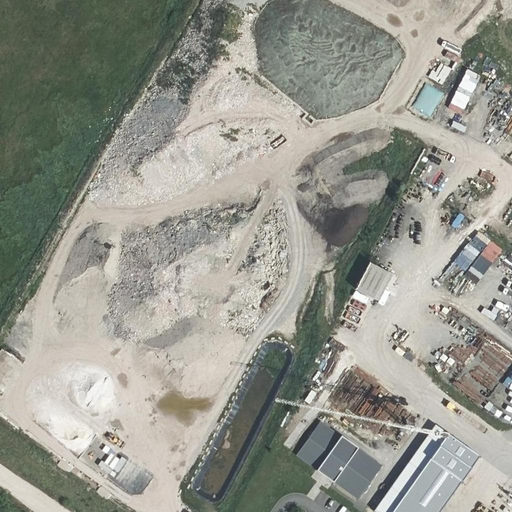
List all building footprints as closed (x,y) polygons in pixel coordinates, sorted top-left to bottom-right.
[(331,151),(327,159),(334,162),(329,172),(334,174),(343,157),(331,151)] [(326,176),(323,182),(331,187),(335,182),(326,176)] [(421,190),(415,197),(426,206),(432,198),(421,190)] [(366,259),(363,265),(376,270),(379,264),(366,259)] [(350,290),(339,312),(353,319),(364,297),(350,290)] [(486,304),(491,310),(502,301),(496,295),(486,304)] [(163,381),(169,379),(163,363),(157,364),(163,381)] [(324,387),(325,376),(311,375),(310,386),(324,387)] [(494,416),(498,412),(488,402),(484,407),(494,416)] [(378,511),(438,428),(426,419),(364,506),(373,511),(378,511)] [(426,511),(470,451),(438,428),(378,511),(426,511)] [(315,470),(332,482),(357,447),(340,435),(315,470)] [(108,475),(113,468),(99,460),(95,467),(108,475)]
